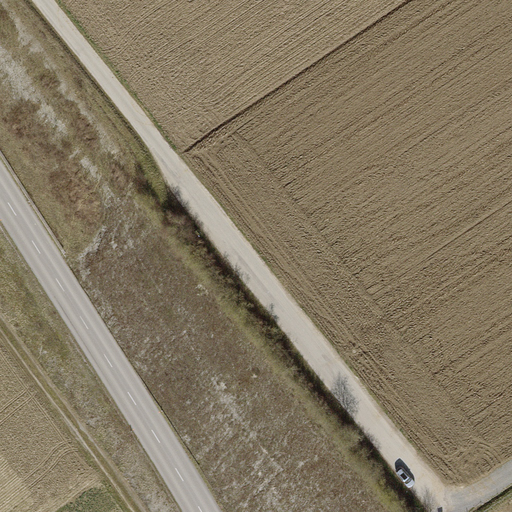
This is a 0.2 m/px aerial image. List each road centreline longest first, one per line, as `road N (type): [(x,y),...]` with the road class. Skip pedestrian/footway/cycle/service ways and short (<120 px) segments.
road 1 (track): [(44,0),(445,508),(511,464)]
road 2 (tertiary): [(0,188),(201,511)]
road 3 (track): [(123,511),(0,323)]
